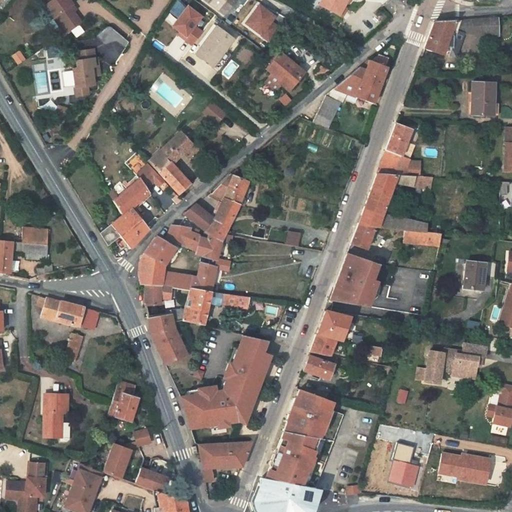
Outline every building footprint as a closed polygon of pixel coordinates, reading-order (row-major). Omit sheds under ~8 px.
[(68,0),(40,0),(65,33),(80,21),(72,11),(69,6),(71,4),(68,0)] [(204,0),(224,15),(235,0),(204,0)] [(327,0),(323,7),(339,15),(346,0),(327,0)] [(279,27),(272,22),(276,17),(260,5),(246,23),(269,40),(279,27)] [(187,7),(172,27),(180,32),(185,36),(183,39),(192,46),(202,33),(193,27),(200,17),(187,7)] [(371,30),(381,21),(373,11),(362,20),(371,30)] [(497,22),(497,18),(497,17),(481,18),(480,33),(498,32),(497,22)] [(480,35),(480,33),(481,18),(460,20),(455,33),(462,34),(480,35)] [(451,32),(455,33),(460,20),(433,22),(423,49),(442,55),(443,53),(449,54),(454,39),(449,38),(451,32)] [(213,67),(232,40),(215,27),(195,54),(213,67)] [(459,41),(454,39),(449,54),(455,56),(459,41)] [(271,63),(279,53),(272,47),(264,57),(271,63)] [(93,49),(77,51),(78,60),(75,61),(76,68),(72,68),(75,95),(87,94),(86,86),(93,85),(92,76),(95,76),(94,66),(98,66),(97,58),(94,58),(93,49)] [(288,92),(303,73),(295,66),(290,62),(279,53),(271,63),(265,69),(271,74),(265,82),(276,92),(281,86),(288,92)] [(17,64),(23,60),(20,54),(14,59),(17,64)] [(362,64),(325,95),(341,102),(346,93),(373,103),(386,67),(367,60),(362,64)] [(61,72),(65,85),(72,83),(69,70),(61,72)] [(473,115),(493,115),(493,104),(494,84),(471,83),(470,104),(473,104),(473,115)] [(326,128),(339,102),(325,96),(312,122),(315,124),(324,127),(326,128)] [(209,102),(201,112),(214,122),(222,113),(209,102)] [(67,108),(57,105),(54,115),(65,117),(67,108)] [(324,127),(315,124),(313,130),(321,133),(324,127)] [(410,130),(395,124),(384,154),(396,158),(397,155),(401,156),(410,130)] [(179,132),(147,161),(178,195),(190,184),(171,164),(192,144),(179,132)] [(396,158),(384,154),(379,166),(387,169),(406,172),(410,161),(411,160),(401,156),(397,155),(396,158)] [(404,177),(418,178),(420,162),(410,161),(406,172),(404,177)] [(155,180),(159,177),(147,164),(144,168),(155,180)] [(135,175),(138,178),(146,189),(155,180),(144,168),(135,175)] [(228,175),(211,194),(222,198),(239,205),(241,199),(247,182),(233,177),(228,175)] [(432,178),(418,178),(404,177),(376,175),(366,201),(360,217),(376,219),(377,216),(381,217),(383,213),(387,202),(393,186),(394,184),(415,187),(414,192),(418,193),(420,192),(421,188),(430,190),(432,178)] [(112,202),(121,216),(130,228),(140,220),(131,208),(134,206),(148,193),(149,193),(146,189),(138,178),(123,192),(117,198),(112,202)] [(509,182),(498,182),(498,194),(506,194),(506,185),(509,185),(509,182)] [(396,188),(393,186),(387,202),(391,203),(396,188)] [(107,193),(112,202),(117,198),(111,189),(107,193)] [(148,193),(134,206),(136,208),(150,196),(148,193)] [(171,199),(174,203),(176,205),(180,201),(175,195),(171,199)] [(224,234),(239,205),(222,198),(221,201),(220,202),(218,201),(210,216),(195,205),(183,214),(186,216),(204,230),(208,233),(220,242),(224,234)] [(140,220),(142,222),(144,220),(136,208),(134,206),(131,208),(140,220)] [(376,219),(360,217),(357,225),(373,227),(384,228),(391,229),(393,220),(396,217),(383,213),(381,217),(377,216),(376,219)] [(130,228),(121,216),(100,233),(108,246),(120,237),(130,250),(140,239),(148,229),(142,222),(140,220),(130,228)] [(426,224),(396,217),(393,220),(391,229),(405,231),(424,233),(426,224)] [(166,237),(165,239),(171,241),(172,241),(195,249),(198,237),(199,236),(191,233),(188,232),(189,229),(189,228),(176,226),(171,225),(169,229),(168,233),(166,237)] [(373,227),(357,225),(349,244),(365,250),(373,227)] [(21,238),(21,242),(23,242),(47,244),(48,230),(22,227),(21,238)] [(297,245),(299,232),(286,230),(284,243),(297,245)] [(439,234),(424,233),(405,231),(404,237),(403,242),(438,246),(439,234)] [(216,260),(220,242),(208,233),(204,246),(201,256),(216,260)] [(231,235),(224,234),(220,242),(230,243),(231,235)] [(163,242),(163,241),(158,238),(155,237),(143,253),(163,265),(167,259),(170,254),(174,248),(170,246),(163,242)] [(201,237),(198,237),(195,249),(194,253),(201,256),(204,246),(202,246),(204,239),(201,238),(201,237)] [(11,253),(12,241),(0,240),(0,273),(9,274),(11,255),(11,253)] [(47,244),(23,242),(21,242),(19,242),(12,241),(11,253),(11,255),(26,257),(26,259),(46,260),(47,244)] [(509,290),(499,323),(511,326),(511,252),(509,252),(507,270),(511,270),(511,283),(510,290),(509,290)] [(163,272),(163,265),(143,253),(139,258),(138,275),(140,284),(145,284),(161,286),(163,272)] [(374,263),(346,254),(339,272),(328,301),(366,307),(376,282),(371,280),(374,271),(372,270),(374,263)] [(36,268),(39,276),(47,274),(54,272),(50,261),(43,263),(44,266),(36,268)] [(482,282),(485,264),(465,262),(462,288),(477,289),(478,282),(482,282)] [(210,292),(215,268),(199,264),(197,277),(192,276),(190,289),(210,292)] [(215,268),(210,292),(220,293),(226,270),(215,268)] [(192,276),(163,272),(161,286),(170,287),(175,288),(189,290),(189,289),(190,289),(192,276)] [(170,287),(161,286),(145,284),(145,305),(160,305),(160,298),(170,299),(169,298),(170,287)] [(210,292),(190,289),(189,289),(189,290),(184,309),(181,320),(203,325),(210,292)] [(248,297),(220,293),(218,305),(247,308),(248,297)] [(93,330),(98,311),(86,308),(39,295),(36,305),(43,306),(40,316),(93,330)] [(315,334),(335,340),(339,340),(348,317),(343,315),(324,310),(315,334)] [(152,315),(147,316),(151,334),(157,347),(161,344),(163,349),(159,351),(164,362),(185,353),(171,323),(169,313),(152,315)] [(81,336),(72,333),(64,358),(73,361),(81,336)] [(309,352),(329,356),(335,340),(315,334),(309,351),(309,352)] [(262,375),(269,355),(274,342),(243,335),(239,345),(232,364),(229,362),(227,370),(232,373),(223,392),(215,393),(214,386),(197,388),(197,390),(188,391),(186,393),(185,396),(180,397),(190,427),(217,422),(217,428),(227,426),(227,423),(237,421),(241,422),(258,377),(253,375),(255,372),(262,375)] [(379,355),(381,348),(366,345),(364,353),(379,355)] [(452,372),(474,375),(476,366),(477,357),(481,358),(483,358),(484,350),(469,348),(468,352),(468,355),(464,355),(464,352),(444,349),(443,352),(428,350),(424,381),(439,384),(441,368),(452,371),(452,372)] [(329,356),(309,352),(302,370),(327,380),(336,357),(329,356)] [(244,424),(262,375),(255,372),(253,375),(258,377),(241,422),(244,424)] [(107,414),(129,422),(136,398),(131,396),(132,391),(134,386),(118,381),(111,403),(107,414)] [(511,386),(496,383),(492,387),(497,392),(502,393),(501,396),(499,396),(497,408),(488,406),(486,417),(493,418),(492,424),(509,427),(511,409),(511,386)] [(292,415),(290,414),(288,415),(286,421),(286,422),(283,431),(333,441),(343,415),(328,409),(331,401),(299,389),(296,397),(295,397),(292,404),(293,406),(295,407),(292,415)] [(66,394),(44,394),(43,437),(61,438),(61,441),(66,441),(68,439),(68,424),(61,424),(61,413),(66,413),(66,394)] [(134,433),(136,440),(138,445),(149,441),(147,433),(145,429),(134,433)] [(273,464),(270,466),(265,479),(300,486),(304,474),(318,480),(333,441),(283,431),(277,449),(276,450),(278,452),(273,464)] [(112,441),(101,471),(118,477),(129,446),(128,442),(119,443),(112,441)] [(241,467),(250,443),(198,446),(204,481),(209,480),(209,477),(211,477),(210,468),(241,467)] [(395,460),(409,464),(413,448),(398,444),(393,460),(395,460)] [(278,452),(276,450),(274,451),(269,464),(270,466),(273,464),(278,452)] [(462,453),(462,456),(443,453),(439,474),(458,478),(458,480),(486,485),(490,459),(462,453)] [(410,487),(416,466),(409,464),(395,460),(389,481),(394,482),(393,486),(401,488),(402,484),(410,487)] [(21,482),(6,481),(5,499),(18,499),(18,508),(20,508),(20,511),(34,511),(36,496),(43,497),(44,478),(43,478),(44,463),(28,463),(27,477),(26,477),(26,483),(25,485),(21,485),(21,482)] [(80,464),(64,507),(78,511),(87,511),(90,506),(88,505),(89,502),(91,502),(98,485),(96,484),(97,480),(99,481),(102,473),(90,469),(91,467),(80,464)] [(139,469),(134,483),(148,488),(153,490),(160,493),(165,478),(139,469)] [(310,488),(315,489),(318,480),(304,474),(300,486),(310,488)] [(300,486),(265,479),(261,478),(252,503),(254,510),(255,511),(310,511),(313,509),(319,490),(315,489),(300,486)] [(148,488),(139,485),(135,495),(144,498),(146,493),(148,488)] [(186,511),(185,502),(165,494),(161,493),(160,493),(153,490),(150,495),(156,496),(158,508),(154,508),(154,511),(186,511)]
